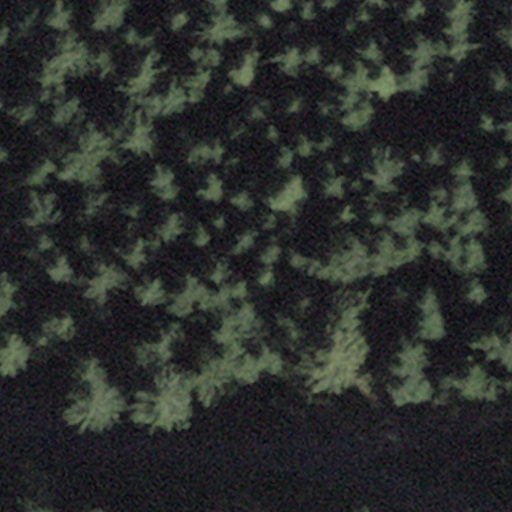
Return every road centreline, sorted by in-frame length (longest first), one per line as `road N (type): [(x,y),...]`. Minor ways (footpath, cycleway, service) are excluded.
road 1 (track): [(0,403),(101,443),(295,462),(492,511)]
road 2 (track): [(295,462),(511,412)]
